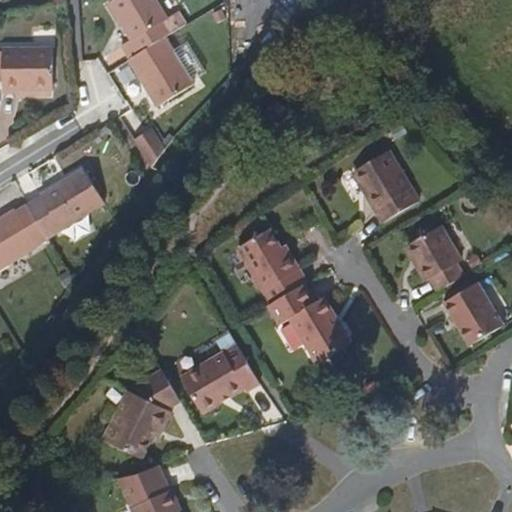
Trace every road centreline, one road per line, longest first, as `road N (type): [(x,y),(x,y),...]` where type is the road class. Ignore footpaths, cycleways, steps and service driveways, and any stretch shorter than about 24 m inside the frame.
road 1 (residential): [(352,250),(431,364),(453,386),(485,394)]
road 2 (residential): [(326,511),(369,480),(486,439)]
road 3 (residential): [(0,168),(105,103)]
